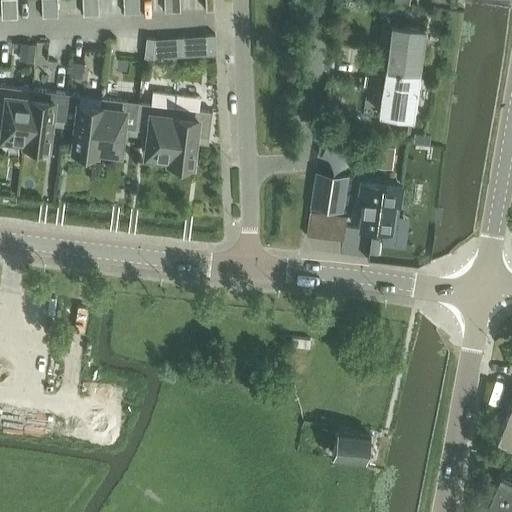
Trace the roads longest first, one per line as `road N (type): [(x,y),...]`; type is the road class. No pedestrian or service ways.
road 1 (tertiary): [(252,269),(0,241)]
road 2 (unclassified): [(484,292),(445,511)]
road 3 (residential): [(322,0),(303,156),(246,167)]
road 4 (residential): [(246,167),(243,0)]
road 5 (tertiary): [(511,131),(484,292)]
road 6 (tertiary): [(409,283),(252,269)]
